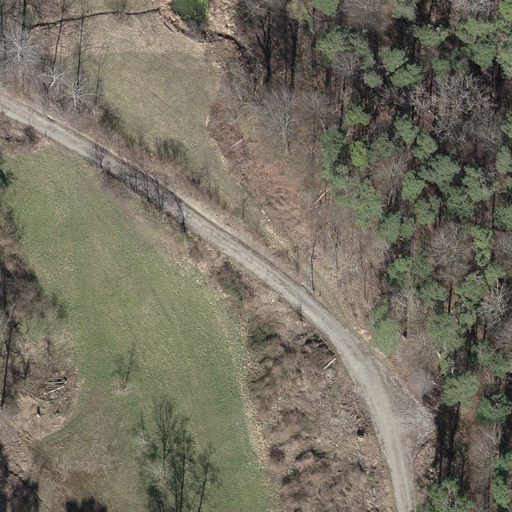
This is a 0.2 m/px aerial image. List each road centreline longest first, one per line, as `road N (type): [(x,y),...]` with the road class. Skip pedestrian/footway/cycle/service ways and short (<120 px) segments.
road 1 (track): [(332,327),(276,273),(129,172),(0,101)]
road 2 (track): [(332,327),(391,406),(404,511)]
